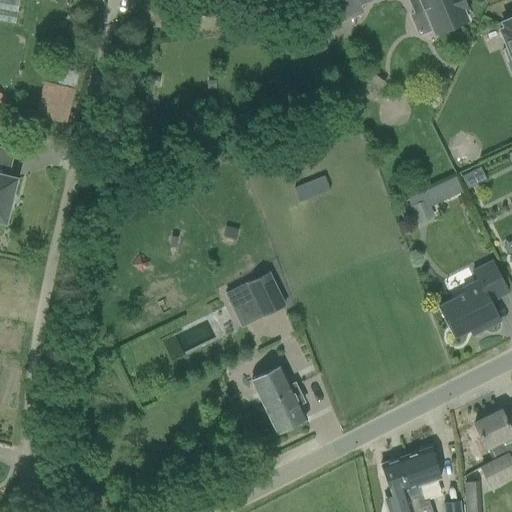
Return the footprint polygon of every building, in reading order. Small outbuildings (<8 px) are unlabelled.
[(409,0),(415,14),(424,10),(434,35),(468,21),(464,12),(468,10),(463,0),(409,0)] [(511,18),(502,22),(504,28),(500,30),(507,48),(503,49),(511,72),(511,18)] [(60,68),(56,85),(73,89),(77,72),(60,68)] [(73,89),(56,85),(43,82),(35,117),(66,124),(74,89),(73,89)] [(148,123),(156,122),(154,107),(146,108),(148,123)] [(324,176),(309,182),(314,196),(329,190),(324,176)] [(439,184),(446,199),(462,192),(455,176),(439,184)] [(0,226),(3,227),(8,211),(9,211),(12,199),(11,199),(16,183),(0,178),(0,226)] [(434,218),(429,207),(426,199),(410,206),(409,206),(416,225),(434,218)] [(223,238),(236,240),(238,230),(225,227),(223,238)] [(142,274),(150,263),(138,255),(131,266),(142,274)] [(438,307),(455,339),(481,325),(484,330),(500,322),(490,302),(508,293),(492,261),(473,271),(477,280),(462,288),(465,293),(438,307)] [(246,283),(226,293),(235,311),(255,301),(263,317),(286,306),(269,272),(246,283)] [(303,402),(303,401),(295,384),(289,387),(272,352),(245,365),(278,433),(305,419),(298,405),(303,402)] [(501,411),(474,424),(485,448),(487,447),(493,462),(481,468),(485,477),(489,486),(511,474),(511,463),(507,454),(501,440),(511,434),(511,431),(502,412),(501,411)] [(441,478),(431,450),(430,448),(415,453),(413,454),(410,455),(410,454),(408,455),(396,459),(406,490),(405,489),(412,511),(431,511),(428,500),(442,495),(436,479),(441,478)] [(406,490),(396,459),(380,465),(396,510),(389,511),(412,511),(405,489),(406,490)] [(480,511),(478,481),(464,482),(465,511),(480,511)] [(444,511),(461,511),(460,502),(443,504),(444,511)]
